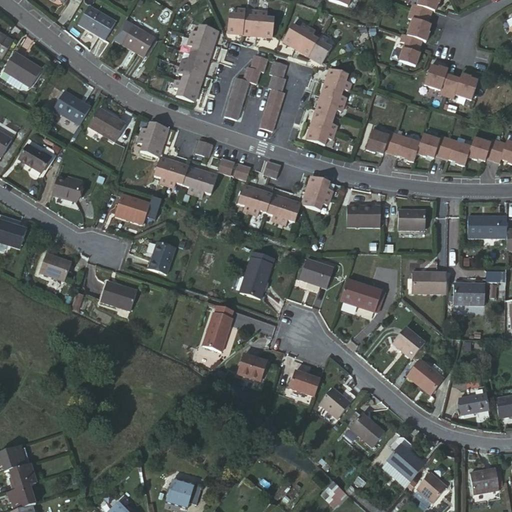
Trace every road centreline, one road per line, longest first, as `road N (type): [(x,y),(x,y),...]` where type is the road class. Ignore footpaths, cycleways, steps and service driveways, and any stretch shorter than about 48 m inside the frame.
road 1 (residential): [(511,184),(469,191),(380,183),(157,109),(8,0)]
road 2 (residential): [(284,328),(322,340),(419,423),(511,440)]
road 3 (residential): [(0,191),(108,249)]
